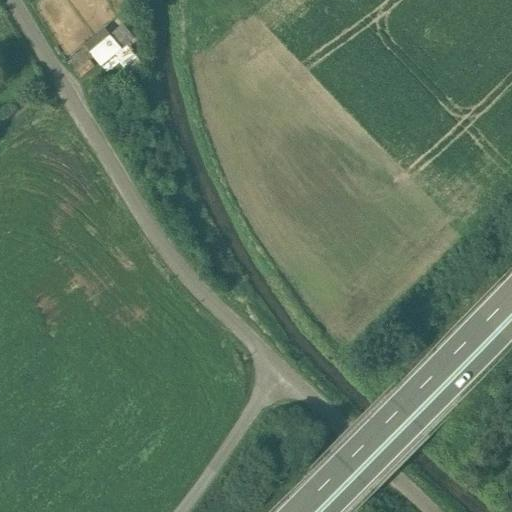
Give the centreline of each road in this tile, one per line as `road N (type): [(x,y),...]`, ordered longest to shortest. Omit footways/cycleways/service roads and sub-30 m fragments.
road 1 (unclassified): [(11,0),(167,256),(282,374)]
road 2 (trunk): [(511,285),(288,511)]
road 3 (trunk): [(317,511),(511,316)]
road 4 (unclassified): [(282,374),(432,511)]
road 5 (unclassified): [(282,374),(180,511)]
